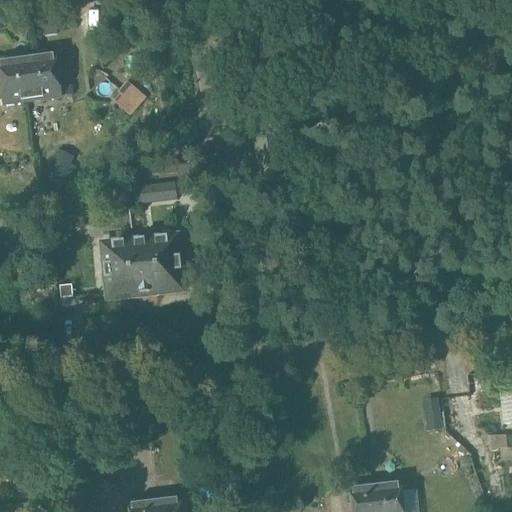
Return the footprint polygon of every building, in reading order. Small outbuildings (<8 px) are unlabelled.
[(26,57),(32,101),(73,96),(72,85),(58,88),(55,53),(26,57)] [(32,101),(26,57),(0,60),(0,85),(3,105),(32,101)] [(258,155),(290,149),(288,135),(255,141),(258,155)] [(293,164),(290,149),(258,155),(261,170),(293,164)] [(57,150),(47,171),(64,179),(74,158),(57,150)] [(293,164),(261,170),(263,183),(295,177),(293,164)] [(71,199),(50,201),(51,215),(73,212),(71,199)] [(138,239),(144,295),(182,291),(176,235),(138,239)] [(107,300),(144,295),(138,239),(101,243),(107,300)] [(71,285),(59,287),(60,298),(72,297),(71,285)] [(411,481),(375,486),(377,511),(403,511),(401,494),(413,492),(411,481)] [(377,511),(375,486),(348,489),(351,511),(377,511)] [(154,502),(155,511),(181,511),(192,510),(191,498),(154,502)] [(130,511),(155,511),(154,502),(129,505),(130,511)]
